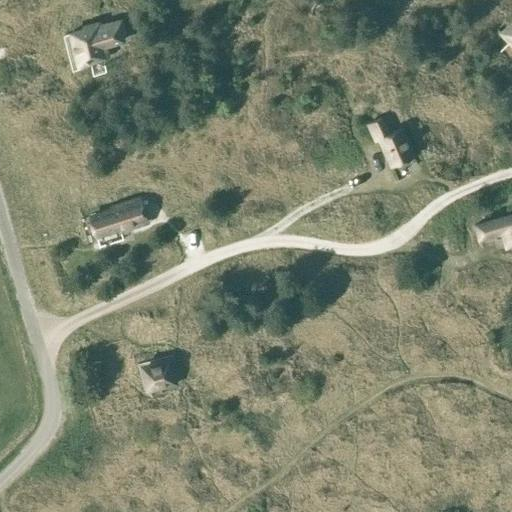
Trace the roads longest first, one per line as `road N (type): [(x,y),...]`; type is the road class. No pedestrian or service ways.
road 1 (residential): [(40,330),(241,231),(296,227),(342,240),(382,237),(423,199),(511,154)]
road 2 (unclassified): [(0,467),(37,431),(57,393),(40,330)]
road 3 (unclassified): [(40,330),(0,183)]
